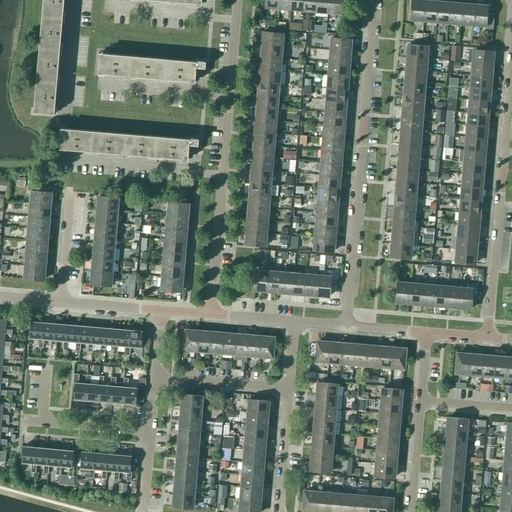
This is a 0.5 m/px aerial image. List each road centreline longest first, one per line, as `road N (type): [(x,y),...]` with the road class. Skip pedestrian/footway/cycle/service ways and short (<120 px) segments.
road 1 (residential): [(346,320),(374,0)]
road 2 (residential): [(209,315),(237,0)]
road 3 (residential): [(488,337),(511,61)]
road 4 (residential): [(287,388),(155,377)]
road 5 (residential): [(278,511),(287,388)]
